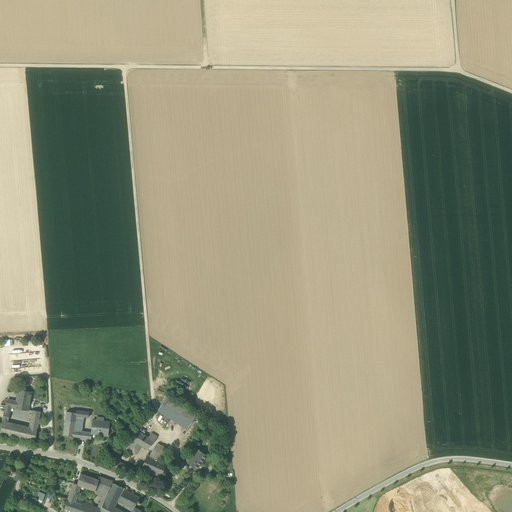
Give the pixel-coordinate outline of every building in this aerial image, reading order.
[(15,408),(28,410),(31,392),(18,390),(16,401),(15,408)] [(187,430),(197,416),(176,403),(167,397),(157,411),(187,430)] [(10,407),(15,408),(16,401),(7,399),(6,406),(10,407)] [(32,410),(30,422),(38,424),(40,412),(32,410)] [(66,412),(65,420),(75,422),(76,416),(76,413),(66,412)] [(81,432),(83,417),(76,416),(75,422),(74,432),(81,432)] [(97,417),(96,420),(93,419),(91,434),(92,434),(108,436),(110,422),(103,421),(104,418),(97,417)] [(74,432),(75,422),(65,420),(63,435),(80,438),(81,432),(74,432)] [(0,434),(35,442),(37,427),(29,427),(7,422),(3,421),(0,432),(0,434)] [(147,450),(154,441),(148,438),(135,430),(128,438),(133,441),(142,446),(147,450)] [(152,433),(148,438),(154,441),(158,437),(152,433)] [(115,460),(126,449),(133,441),(128,438),(111,456),(115,460)] [(142,446),(133,441),(126,449),(136,455),(142,446)] [(187,451),(191,454),(195,449),(197,447),(193,443),(187,451)] [(149,456),(157,460),(165,448),(158,444),(157,444),(149,456)] [(186,460),(196,469),(205,458),(201,455),(195,449),(191,454),(186,460)] [(148,471),(160,476),(166,464),(157,460),(149,456),(148,455),(141,471),(147,473),(148,471)] [(138,472),(117,462),(114,467),(138,477),(140,472),(138,472)] [(9,474),(12,476),(13,473),(15,474),(16,471),(14,470),(15,467),(11,466),(11,469),(8,468),(7,471),(9,472),(9,474)] [(81,486),(95,491),(98,483),(99,480),(81,474),(77,483),(77,485),(81,486)] [(99,480),(98,483),(107,486),(102,497),(100,501),(97,509),(99,510),(100,510),(104,502),(112,483),(113,481),(100,477),(99,480)] [(68,499),(75,502),(77,497),(78,493),(81,486),(77,485),(77,483),(74,481),(68,499)] [(100,496),(102,497),(107,486),(98,483),(95,491),(95,492),(94,494),(100,496)] [(112,483),(104,502),(114,508),(117,502),(124,490),(125,489),(112,483)] [(117,502),(133,510),(135,507),(139,498),(124,490),(117,502)] [(68,499),(64,510),(63,511),(71,511),(75,502),(68,499)] [(98,511),(99,510),(97,509),(92,507),(85,505),(75,502),(71,511),(98,511)] [(121,511),(114,508),(104,502),(100,510),(100,511),(101,511),(121,511)]
